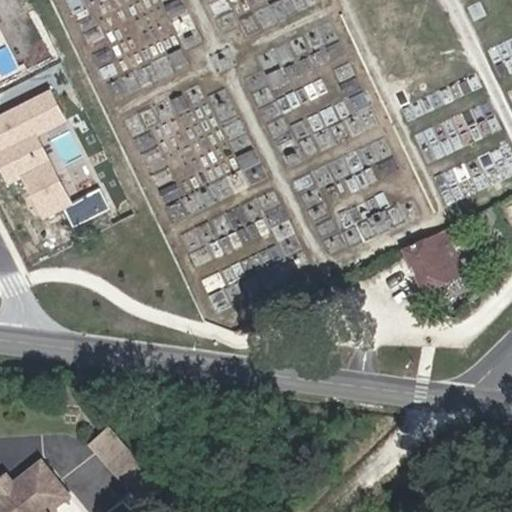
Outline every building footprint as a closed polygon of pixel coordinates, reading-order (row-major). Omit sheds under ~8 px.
[(62,121),(49,95),(0,118),(0,162),(14,155),(41,209),(63,198),(32,136),(62,121)] [(467,273),(446,231),(404,251),(425,293),(467,273)] [(163,487),(129,450),(109,468),(142,506),(163,487)] [(52,511),(51,510),(68,496),(42,463),(14,486),(2,495),(0,496),(0,511),(52,511)] [(0,493),(2,495),(14,486),(7,477),(0,482),(0,493)] [(159,499),(147,509),(150,511),(170,511),(159,499)]
